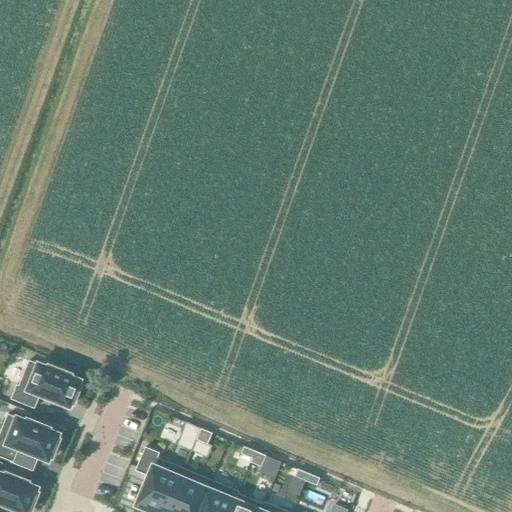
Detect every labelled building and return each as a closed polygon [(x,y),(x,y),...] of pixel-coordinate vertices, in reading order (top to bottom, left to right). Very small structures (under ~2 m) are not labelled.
[(39,396),(69,408),(70,403),(72,404),(79,386),(77,386),(79,381),(69,377),(70,376),(48,367),(47,369),(28,361),(18,386),(16,385),(10,400),(34,409),(39,396)] [(0,457),(12,463),(18,450),(47,462),(49,457),(51,458),(58,440),(56,440),(58,435),(48,431),(48,429),(26,421),(26,422),(7,415),(0,431),(0,457)] [(185,423),(175,445),(190,452),(195,440),(200,430),(185,423)] [(200,430),(195,440),(207,445),(211,434),(200,430)] [(243,447),(240,454),(251,459),(249,463),(260,467),(262,463),(265,457),(243,447)] [(148,476),(136,506),(149,511),(165,511),(183,469),(156,458),(158,453),(145,448),(135,471),(148,476)] [(183,469),(165,511),(197,511),(210,481),(183,469)] [(297,470),(294,477),(315,486),(318,479),(297,470)] [(0,504),(18,511),(27,511),(28,511),(29,511),(36,494),(35,493),(37,489),(26,485),(27,483),(5,474),(5,476),(0,474),(0,504)] [(210,481),(197,511),(228,511),(236,495),(237,492),(210,481)] [(236,495),(228,511),(260,511),(263,506),(236,495)] [(263,506),(260,511),(284,511),(264,503),(263,506)]
